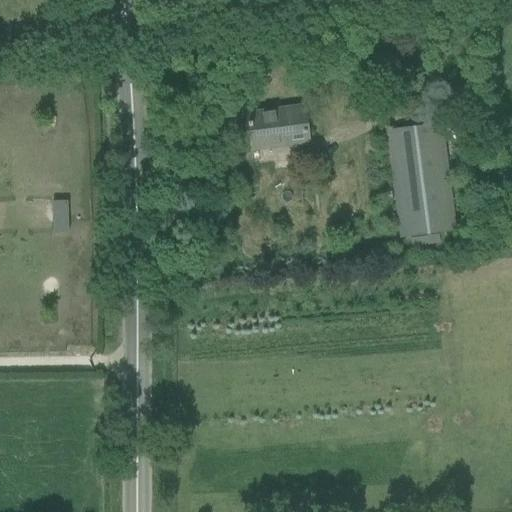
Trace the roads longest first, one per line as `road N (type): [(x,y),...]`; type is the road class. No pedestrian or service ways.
road 1 (tertiary): [(135,511),(124,45)]
road 2 (unclassified): [(124,45),(446,0)]
